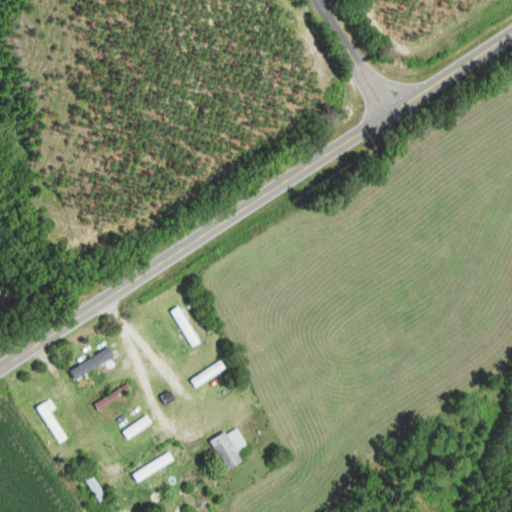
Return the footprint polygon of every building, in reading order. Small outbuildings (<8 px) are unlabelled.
[(172,312),(192,348),(200,344),(180,307),(172,312)] [(76,369),(80,377),(105,362),(101,355),(76,369)] [(191,382),(197,389),(226,369),(221,361),(191,382)] [(95,404),(99,411),(131,392),(127,385),(95,404)] [(36,409),(59,443),(67,438),(44,404),(36,409)] [(123,432),(128,440),(153,423),(148,416),(123,432)] [(249,447),(237,427),(212,442),(228,471),(244,462),(239,453),(249,447)] [(132,473),(136,481),(174,463),(171,455),(132,473)] [(76,469),(100,503),(107,498),(84,464),(76,469)] [(183,475),(195,501),(211,494),(199,468),(183,475)]
